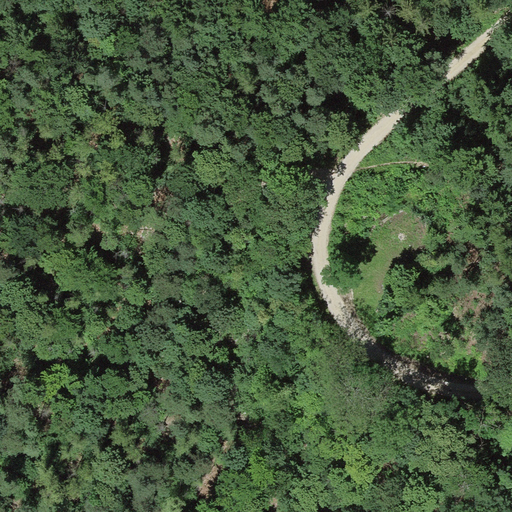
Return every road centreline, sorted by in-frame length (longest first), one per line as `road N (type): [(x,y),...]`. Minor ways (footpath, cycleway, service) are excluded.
road 1 (track): [(511,387),(480,397),(419,381),(367,347),(330,309),(318,243),(339,170),(352,154),(511,12)]
road 2 (track): [(511,174),(474,163),(256,182)]
